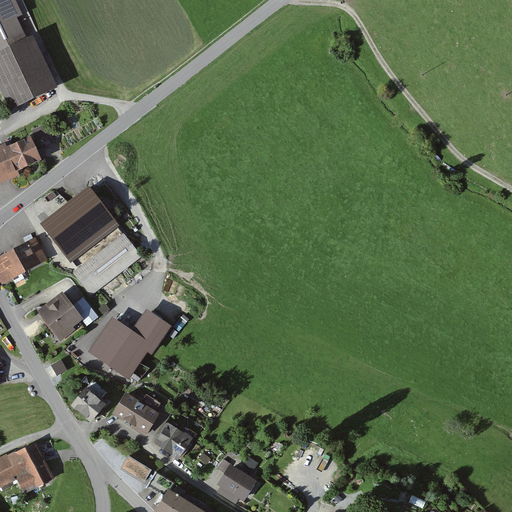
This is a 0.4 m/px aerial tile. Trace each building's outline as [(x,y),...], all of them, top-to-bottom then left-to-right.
[(12,0),(0,0),(0,92),(7,108),(55,87),(31,35),(29,36),(12,0)] [(4,144),(0,146),(0,183),(18,175),(16,171),(40,160),(28,135),(5,146),(4,144)] [(118,228),(88,188),(40,225),(70,264),(118,228)] [(142,258),(123,235),(74,274),(93,297),(142,258)] [(36,239),(0,257),(0,279),(2,284),(47,260),(36,239)] [(63,295),(37,313),(60,343),(75,331),(72,326),(81,319),(63,295)] [(131,331),(112,319),(90,352),(130,378),(147,352),(154,356),(173,328),(145,310),(131,331)] [(60,361),(53,365),(59,375),(66,371),(60,361)] [(106,403),(85,387),(71,405),(92,421),(106,403)] [(157,413),(125,394),(113,414),(145,433),(157,413)] [(193,440),(167,423),(154,444),(180,460),(193,440)] [(38,444),(0,459),(0,486),(18,479),(23,491),(52,478),(38,444)] [(151,470),(129,457),(122,468),(144,481),(151,470)] [(255,482),(230,466),(218,485),(221,487),(219,491),(237,504),(241,498),(243,500),(255,482)] [(147,485),(163,496),(154,510),(156,511),(212,511),(185,495),(187,492),(155,472),(147,485)]
